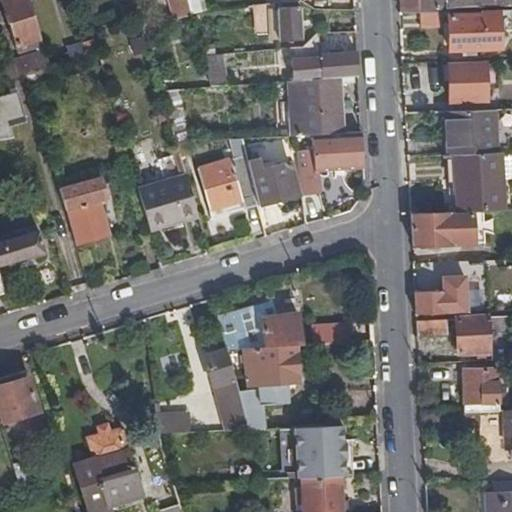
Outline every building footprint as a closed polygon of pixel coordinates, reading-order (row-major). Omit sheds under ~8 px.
[(0,80),(1,84),(25,76),(50,69),(29,0),(0,0),(0,1),(15,55),(0,59),(0,80)] [(399,0),(400,15),(419,14),(428,14),(440,13),(446,13),(445,6),(444,0),(399,0)] [(123,19),(137,15),(134,2),(119,7),(123,19)] [(445,6),(446,13),(480,11),(506,10),(505,3),(445,6)] [(300,43),(298,5),(294,4),(276,5),(278,44),(300,43)] [(506,10),(480,11),(480,17),(447,20),(450,54),(482,52),(482,50),(500,48),(499,31),(511,30),(510,10),(506,10)] [(419,14),(420,28),(441,28),(440,13),(419,14)] [(68,49),(72,62),(98,55),(94,40),(68,49)] [(297,82),(320,80),(320,76),(358,73),(357,53),(295,57),(297,82)] [(203,57),(211,88),(232,86),(222,55),(203,57)] [(487,102),(486,67),(451,69),(453,104),(487,102)] [(348,133),(344,78),(320,80),(297,82),(286,82),(287,97),(289,137),(295,137),(309,136),(348,133)] [(287,97),(286,82),(243,85),(244,100),(287,97)] [(24,123),(15,93),(0,97),(0,140),(2,141),(11,138),(9,128),(24,123)] [(458,157),(503,155),(502,141),(485,142),(472,142),(472,132),(484,131),(484,119),(447,121),(448,158),(458,157)] [(169,125),(175,145),(191,144),(188,124),(169,125)] [(485,142),(484,131),(472,132),(472,142),(485,142)] [(348,133),(309,136),(309,154),(296,156),(300,201),(315,199),(313,175),(364,171),(362,132),(348,133)] [(458,157),(461,215),(485,214),(511,212),(511,154),(503,155),(458,157)] [(241,212),(257,208),(256,205),(254,194),(251,195),(242,159),(196,171),(208,212),(237,204),(241,212)] [(254,194),(256,205),(295,196),(291,179),(288,179),(284,163),(248,171),(254,194)] [(137,189),(149,231),(196,217),(184,175),(137,189)] [(100,178),(59,190),(66,211),(68,210),(98,201),(107,199),(100,178)] [(98,201),(68,210),(78,244),(108,235),(98,201)] [(237,204),(208,212),(210,220),(241,212),(237,204)] [(411,217),(413,250),(487,247),(485,214),(461,215),(411,217)] [(5,243),(0,243),(0,267),(43,254),(37,233),(13,240),(11,233),(3,236),(5,243)] [(416,291),(417,316),(469,314),(467,276),(445,277),(446,290),(416,291)] [(217,317),(226,350),(248,348),(296,345),(299,345),(297,313),(265,315),(264,302),(217,317)] [(494,362),(510,362),(509,336),(511,336),(511,319),(456,322),(459,356),(494,355),(494,362)] [(418,323),(418,337),(449,335),(449,322),(418,323)] [(238,391),(249,429),(265,428),(264,406),(282,405),(281,383),(298,382),(296,345),(248,348),(250,384),(262,384),(262,389),(238,391)] [(204,355),(225,430),(249,429),(238,391),(226,350),(204,355)] [(471,413),(502,411),(500,369),(465,370),(467,413),(471,413)] [(0,417),(1,420),(2,423),(40,411),(28,370),(8,376),(10,382),(0,385),(0,417)] [(264,406),(265,428),(283,427),(282,405),(264,406)] [(159,414),(159,434),(180,433),(178,412),(159,414)] [(472,427),(471,413),(467,413),(459,413),(459,428),(472,427)] [(440,428),(439,414),(424,415),(425,429),(440,428)] [(327,424),(293,426),(296,478),(302,477),(338,475),(344,475),(343,457),(346,456),(346,449),(345,443),(343,442),(341,423),(327,424)] [(90,511),(92,511),(110,507),(143,497),(130,449),(127,449),(121,432),(93,440),(98,458),(77,464),(90,511)] [(344,475),(352,474),(350,449),(346,449),(346,456),(343,457),(344,475)] [(339,488),(338,475),(302,477),(302,490),(339,488)] [(303,511),(340,511),(339,488),(302,490),(295,490),(295,501),(303,500),(303,511)] [(511,511),(511,494),(488,496),(489,511),(511,511)]
